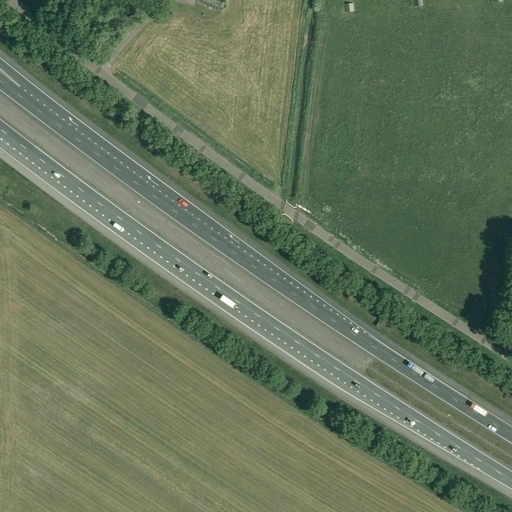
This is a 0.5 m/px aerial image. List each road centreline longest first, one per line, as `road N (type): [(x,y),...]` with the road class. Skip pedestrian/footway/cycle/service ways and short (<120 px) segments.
road 1 (motorway): [(0,128),(224,293),(511,480)]
road 2 (unclassified): [(511,358),(297,218),(7,0)]
road 3 (motorway): [(511,435),(369,345),(17,95)]
